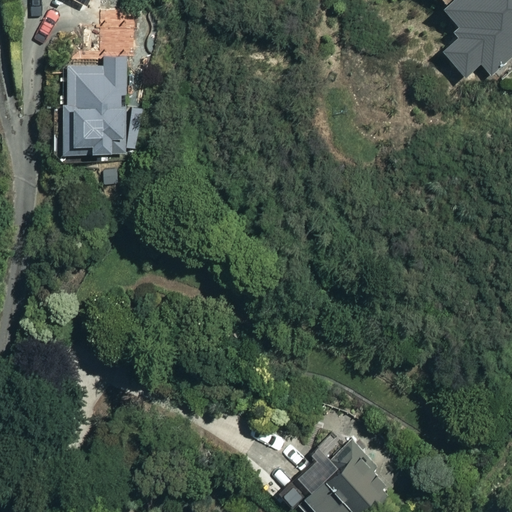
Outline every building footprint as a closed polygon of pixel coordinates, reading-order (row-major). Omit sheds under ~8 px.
[(475,54),(485,67),(511,45),(511,0),(433,0),(443,12),(437,16),(446,27),(431,38),(455,69),(475,54)] [(159,9),(105,9),(105,46),(160,45),(159,9)] [(124,150),(125,63),(60,63),(59,149),(124,150)] [(342,434),(278,487),(298,511),(396,511),(403,507),(342,434)] [(511,511),(511,495),(500,511),(511,511)]
